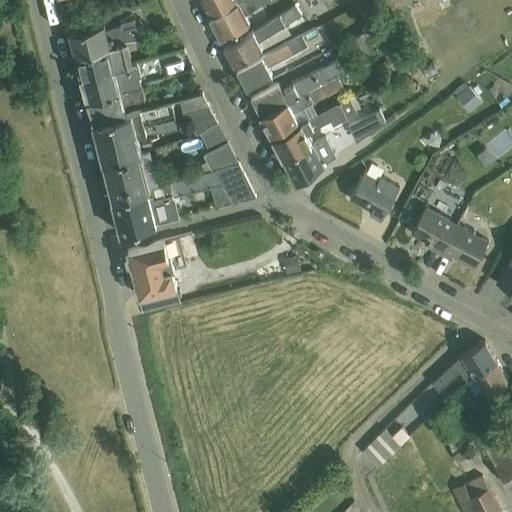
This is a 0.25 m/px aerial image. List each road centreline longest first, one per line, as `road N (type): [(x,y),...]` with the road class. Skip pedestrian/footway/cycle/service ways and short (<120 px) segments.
road 1 (residential): [(511,342),(399,278),(376,253),(274,201)]
road 2 (residential): [(163,511),(117,336),(102,242)]
road 3 (residential): [(102,242),(42,0)]
road 4 (residential): [(274,201),(177,0)]
road 5 (residential): [(274,201),(102,242)]
